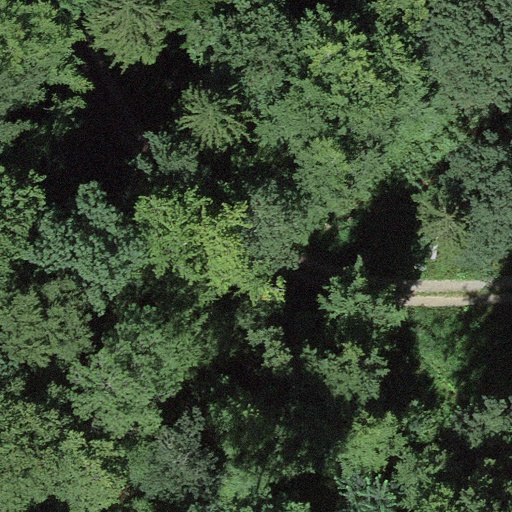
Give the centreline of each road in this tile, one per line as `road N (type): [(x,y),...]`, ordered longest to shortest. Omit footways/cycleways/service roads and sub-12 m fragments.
road 1 (track): [(61,0),(154,174),(211,232),(366,290),(511,287)]
road 2 (track): [(511,406),(427,369),(382,321),(366,290)]
